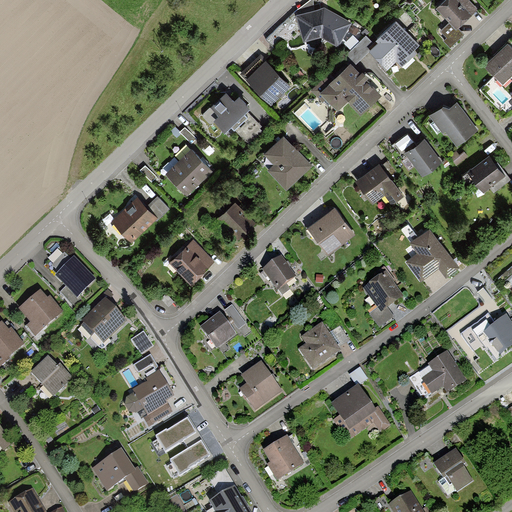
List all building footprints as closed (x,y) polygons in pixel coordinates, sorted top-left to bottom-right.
[(477,9),(468,0),(445,0),(437,9),(450,22),(456,29),(458,28),(477,9)] [(324,7),(296,17),(304,43),(321,39),(337,48),(352,24),(324,7)] [(422,48),(396,22),(376,41),(378,44),(376,46),(370,52),(387,70),(397,61),(402,67),(422,48)] [(464,34),(458,28),(456,29),(450,22),(440,32),(446,38),(443,41),(450,48),(464,34)] [(351,63),(354,67),(376,46),(366,36),(345,57),(351,63)] [(511,71),(511,45),(508,42),(485,63),(502,81),(511,71)] [(260,55),(242,73),(270,102),(289,84),(260,55)] [(351,63),(319,93),(337,112),(348,102),(360,115),(381,95),(368,82),(370,80),(363,72),(361,74),(354,67),(351,63)] [(233,98),(225,90),(213,102),(220,109),(213,116),(225,128),(230,123),(245,138),(257,125),(242,110),(248,103),(238,93),(233,98)] [(443,106),(429,116),(441,133),(445,130),(456,147),(478,131),(458,103),(450,109),(443,106)] [(196,139),(185,127),(180,132),(191,144),(196,139)] [(416,146),(407,135),(393,145),(404,158),(407,156),(424,176),(443,162),(425,139),(416,146)] [(311,168),(284,138),(265,155),(273,164),(267,170),(286,190),(311,168)] [(213,173),(192,151),(167,175),(177,185),(188,197),(213,173)] [(496,164),(491,157),(469,173),(484,193),(491,188),(494,192),(511,180),(497,163),(496,164)] [(380,163),(356,182),(374,204),(385,195),(392,204),(403,196),(388,177),(396,171),(388,161),(382,165),(380,163)] [(144,165),(139,170),(150,182),(155,178),(144,165)] [(146,205),(137,195),(111,220),(131,241),(167,208),(156,196),(146,205)] [(236,203),(217,220),(237,242),(256,224),(236,203)] [(334,208),(307,228),(328,254),(354,234),(334,208)] [(457,267),(428,225),(407,240),(415,251),(406,258),(420,278),(437,266),(444,276),(457,267)] [(213,259),(192,238),(169,261),(189,282),(213,259)] [(62,256),(50,267),(57,274),(55,276),(75,296),(93,279),(72,259),(69,263),(62,256)] [(285,256),(263,270),(280,296),(289,290),(284,283),(297,275),(285,256)] [(399,295),(383,273),(362,289),(376,307),(366,314),(376,328),(391,317),(383,307),(399,295)] [(42,290),(19,309),(28,319),(22,325),(32,336),(61,312),(42,290)] [(105,302),(83,322),(102,343),(125,323),(105,302)] [(220,314),(200,328),(214,348),(234,334),(220,314)] [(511,345),(511,326),(504,317),(482,333),(499,355),(511,345)] [(4,323),(0,326),(0,364),(23,345),(4,323)] [(327,336),(321,326),(304,337),(309,344),(298,351),(311,371),(340,352),(337,347),(346,341),(339,328),(327,336)] [(150,345),(142,332),(130,340),(138,353),(150,345)] [(447,353),(427,367),(431,373),(421,379),(431,395),(442,388),(446,394),(465,381),(447,353)] [(58,368),(48,358),(30,375),(52,399),(73,379),(61,366),(58,368)] [(173,394),(148,358),(135,367),(144,381),(129,391),(131,394),(125,398),(123,405),(127,412),(135,413),(141,409),(151,424),(169,412),(162,402),(173,394)] [(280,392),(260,363),(241,376),(246,384),(239,389),(254,410),(280,392)] [(359,369),(349,376),(355,386),(365,379),(359,369)] [(358,389),(332,406),(348,430),(368,418),(378,433),(388,426),(378,410),(373,413),(358,389)] [(12,443),(0,430),(0,451),(1,453),(12,443)] [(287,438),(264,452),(271,463),(266,466),(276,480),(303,463),(287,438)] [(120,451),(90,470),(104,492),(123,480),(131,493),(147,484),(138,469),(133,472),(120,451)] [(456,451),(435,464),(444,478),(448,476),(458,490),(472,481),(462,466),(465,464),(456,451)] [(247,511),(223,471),(208,480),(217,497),(208,502),(213,511),(247,511)] [(41,511),(29,490),(9,502),(14,511),(41,511)] [(420,511),(409,493),(388,505),(391,511),(420,511)]
